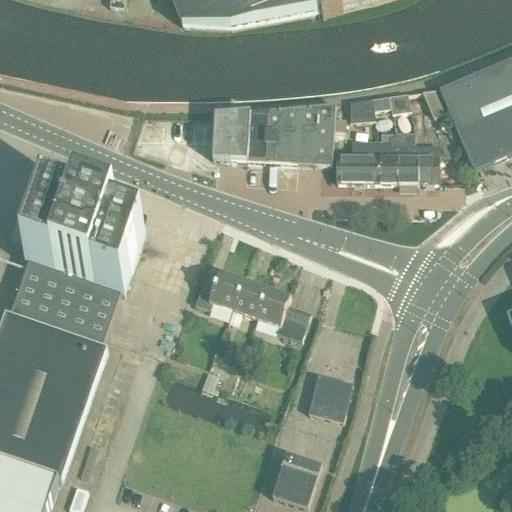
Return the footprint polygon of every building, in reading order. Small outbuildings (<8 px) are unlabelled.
[(124,14),(126,0),(111,0),(110,12),(124,14)] [(169,0),(182,31),(232,35),(303,22),(320,19),(321,21),(404,0),(169,0)] [(510,161),(511,159),(511,64),(476,80),(510,161)] [(474,176),(510,161),(476,80),(440,95),(474,176)] [(434,123),(445,119),(436,95),(423,97),(434,123)] [(390,121),(409,118),(407,100),(388,103),(389,112),(389,114),(390,121)] [(372,117),(389,114),(389,112),(388,103),(371,105),(372,117)] [(373,126),(372,117),(371,105),(350,109),(349,128),(373,126)] [(211,166),(330,173),(334,111),(213,122),(211,166)] [(375,191),(396,191),(395,139),(383,139),(383,148),(375,148),(375,191)] [(415,154),(401,154),(401,139),(395,139),(396,191),(416,191),(415,154)] [(356,191),(375,191),(375,148),(349,148),(349,163),(335,163),(335,190),(356,190),(356,191)] [(416,191),(436,191),(436,154),(415,154),(416,191)] [(61,490),(108,357),(103,355),(121,302),(125,304),(146,244),(115,233),(126,204),(104,196),(97,216),(79,209),(76,219),(47,209),(26,269),(29,270),(11,323),(6,322),(0,339),(0,468),(59,489),(61,490)] [(234,318),(244,286),(221,278),(217,288),(206,284),(196,311),(211,316),(213,310),(234,318)] [(257,326),(268,295),(244,286),(234,318),(257,326)] [(290,344),(300,317),(288,313),(292,303),(268,295),(257,326),(280,334),(278,340),(290,344)] [(302,349),(312,321),(300,317),(290,344),(302,349)] [(344,430),(354,392),(319,382),(309,421),(344,430)] [(296,511),(308,511),(321,471),(287,460),(273,505),(296,511)] [(51,511),(59,489),(0,468),(0,511),(51,511)]
